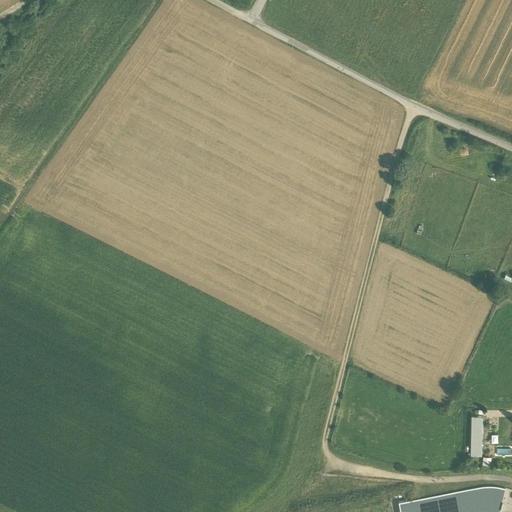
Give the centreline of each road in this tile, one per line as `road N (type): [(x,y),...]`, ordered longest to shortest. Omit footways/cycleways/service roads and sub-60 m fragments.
road 1 (track): [(414,106),(323,447),(328,456)]
road 2 (residential): [(511,149),(250,22)]
road 3 (track): [(161,0),(0,228)]
road 4 (track): [(511,481),(401,475),(328,456)]
